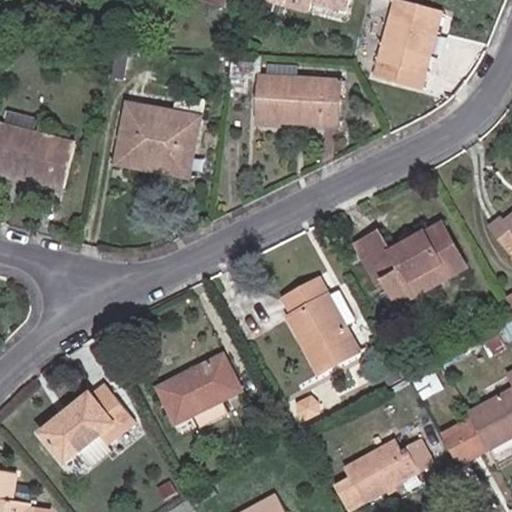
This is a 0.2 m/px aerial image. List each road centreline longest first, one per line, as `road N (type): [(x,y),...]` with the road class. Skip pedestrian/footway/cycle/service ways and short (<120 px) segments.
road 1 (residential): [(104,309),(467,129),(511,70)]
road 2 (residential): [(0,382),(58,331),(104,309)]
